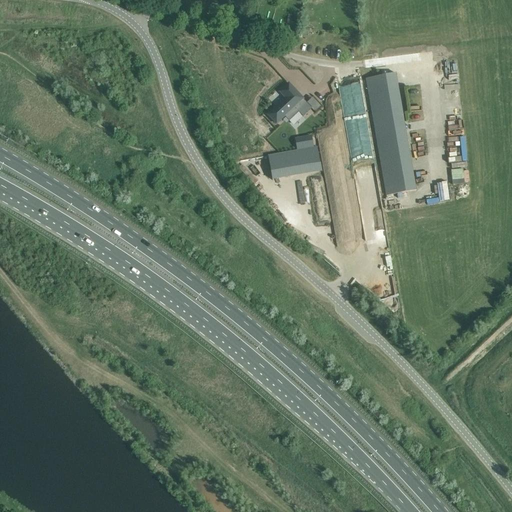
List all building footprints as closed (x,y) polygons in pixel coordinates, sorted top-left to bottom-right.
[(455,59),(443,60),(443,74),(456,74),(455,59)] [(388,75),(366,79),(386,196),(409,192),(388,75)] [(287,88),(279,97),(286,103),(278,112),(270,121),(279,129),(287,121),(291,124),(300,115),(305,119),(313,110),(303,102),(303,101),(287,88)] [(329,137),(324,118),(321,119),(322,120),(308,123),(314,152),(327,150),(325,137),(329,137)] [(311,137),(304,138),(305,148),(313,146),(311,137)] [(367,194),(358,145),(334,149),(343,198),(367,194)] [(429,193),(430,200),(417,202),(418,206),(437,203),(436,192),(429,193)]
